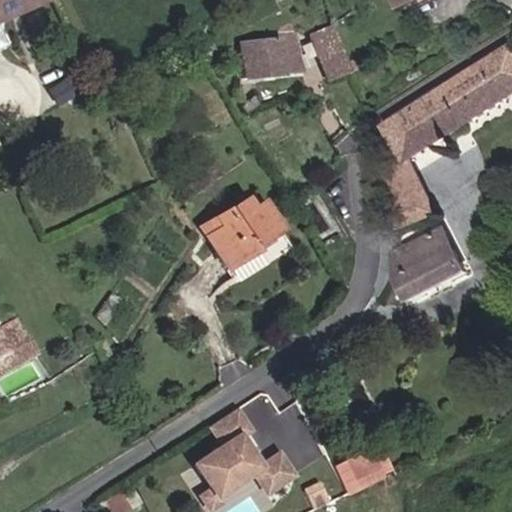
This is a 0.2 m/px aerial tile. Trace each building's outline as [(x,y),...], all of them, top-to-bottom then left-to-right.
[(0,0),(0,15),(36,0),(0,0)] [(317,51),(336,40),(328,21),(308,31),(317,51)] [(275,42),(242,44),(245,79),(302,75),(298,32),(275,34),(275,42)] [(345,60),(336,40),(317,51),(326,71),(345,60)] [(511,87),(511,43),(400,111),(379,135),(384,165),(404,153),(511,87)] [(434,207),(404,153),(384,165),(390,205),(402,227),(434,207)] [(251,207),(209,238),(237,277),(266,257),(263,253),(287,237),(267,210),(257,217),(251,207)] [(396,255),(399,281),(413,303),(468,271),(444,231),(396,255)] [(0,369),(32,350),(15,322),(0,327),(0,369)] [(216,498),(254,474),(267,494),(293,477),(279,456),(260,468),(240,438),(250,432),(237,411),(211,427),(224,447),(195,466),(216,498)] [(360,441),(349,448),(353,455),(364,447),(360,441)] [(371,447),(333,464),(347,494),(384,478),(371,447)]
